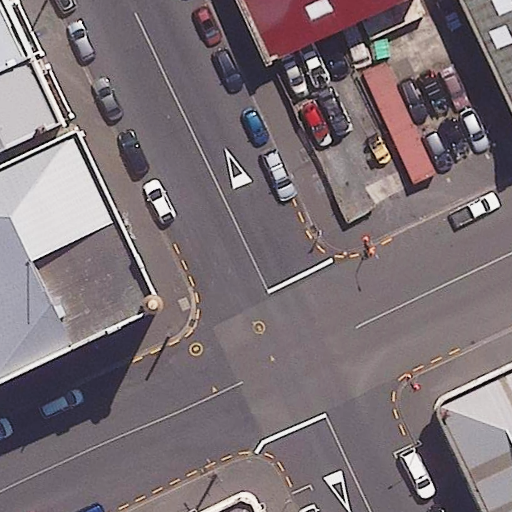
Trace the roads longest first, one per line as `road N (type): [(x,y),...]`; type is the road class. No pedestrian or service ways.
road 1 (residential): [(298,355),(130,0)]
road 2 (residential): [(298,355),(0,496)]
road 3 (residential): [(511,254),(298,355)]
road 4 (residential): [(371,511),(298,355)]
